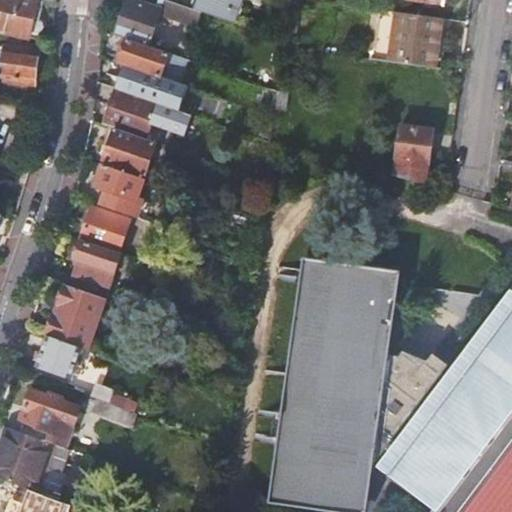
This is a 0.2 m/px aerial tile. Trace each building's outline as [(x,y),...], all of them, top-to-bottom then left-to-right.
[(0,0),(0,32),(29,39),(29,37),(37,39),(41,22),(38,22),(42,3),(30,0),(0,0)] [(127,0),(116,35),(128,39),(148,46),(159,14),(194,27),(199,12),(192,10),(164,0),(159,0),(156,8),(133,0),(127,0)] [(232,23),(240,0),(195,0),(192,10),(199,12),(232,23)] [(439,24),(440,17),(389,11),(388,16),(370,14),(365,58),(440,68),(446,25),(439,24)] [(125,65),(181,84),(189,60),(148,46),(128,39),(120,64),(125,65)] [(39,47),(8,40),(7,47),(6,47),(0,46),(0,70),(2,71),(1,79),(34,83),(39,47)] [(181,84),(125,65),(117,90),(158,104),(180,111),(188,86),(181,84)] [(274,116),(277,90),(263,85),(258,110),(262,112),(274,116)] [(115,130),(146,140),(158,104),(117,90),(104,126),(115,130)] [(399,125),(392,175),(424,184),(431,129),(399,125)] [(144,180),(156,144),(146,140),(115,130),(102,166),(144,180)] [(200,172),(226,181),(230,170),(203,161),(200,172)] [(137,201),(144,180),(102,166),(95,187),(106,191),(118,195),(112,210),(140,220),(145,203),(137,201)] [(118,195),(106,191),(101,207),(112,210),(118,195)] [(92,209),(81,241),(81,242),(119,255),(119,254),(130,222),(92,209)] [(124,263),(126,256),(119,254),(119,255),(81,242),(74,260),(79,261),(70,287),(105,299),(117,260),(124,263)] [(403,353),(398,360),(389,359),(401,270),(299,256),(265,503),(333,511),(367,511),(375,458),(384,446),(391,451),(445,379),(439,375),(437,378),(423,368),(403,353)] [(105,299),(70,287),(65,285),(58,306),(59,306),(48,337),(51,338),(88,351),(105,299)] [(391,451),(383,462),(443,507),(511,415),(511,289),(445,379),(391,451)] [(159,348),(169,320),(120,304),(116,317),(140,326),(136,340),(159,348)] [(77,382),(88,351),(51,338),(40,369),(77,382)] [(102,356),(135,368),(137,363),(131,361),(134,353),(107,344),(102,356)] [(437,378),(439,375),(425,365),(423,368),(437,378)] [(54,445),(66,449),(80,407),(60,401),(61,397),(50,393),(48,397),(31,391),(24,410),(29,412),(25,422),(20,421),(16,431),(54,445)] [(118,407),(96,399),(92,410),(114,417),(118,407)] [(122,420),(126,410),(118,407),(114,417),(122,420)] [(29,412),(24,410),(20,421),(25,422),(29,412)] [(7,428),(0,448),(0,478),(72,504),(76,494),(48,484),(47,489),(40,486),(54,445),(16,431),(7,428)] [(64,511),(66,509),(63,502),(29,490),(20,511),(17,511),(16,511),(15,511),(64,511)]
